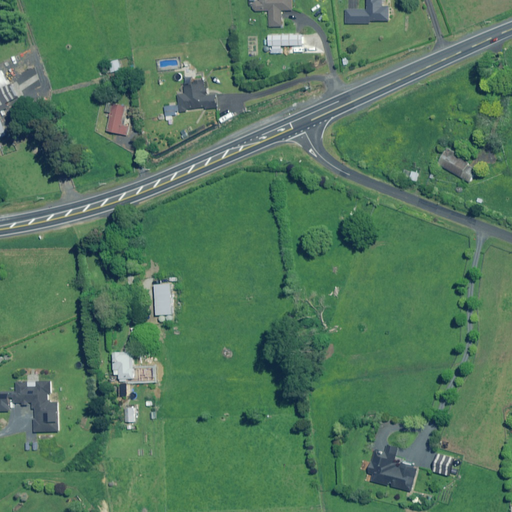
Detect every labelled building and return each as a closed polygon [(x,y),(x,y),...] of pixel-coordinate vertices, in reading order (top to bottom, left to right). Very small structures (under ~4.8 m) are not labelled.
[(261,0),(261,2),(257,2),(256,2),(255,2),(255,3),(254,4),(253,5),(253,6),(253,7),(253,8),(254,8),(254,9),(255,10),(256,11),(257,11),(271,11),(271,27),(284,27),(283,10),(294,10),(293,0),(261,0)] [(385,6),(384,0),(368,0),(369,10),(348,9),(347,23),(371,24),(371,21),(392,21),(392,6),(385,6)] [(297,46),(297,35),(283,35),(283,46),(297,46)] [(122,70),(120,60),(109,62),(112,73),(122,70)] [(8,86),(3,77),(0,78),(0,87),(1,89),(0,89),(0,111),(25,100),(17,82),(8,86)] [(219,95),(210,96),(209,88),(207,88),(207,81),(195,82),(195,85),(186,86),(187,94),(179,95),(181,113),(186,112),(185,110),(207,108),(207,109),(220,107),(219,95)] [(128,107),(109,102),(107,112),(112,113),(108,131),(128,135),(130,127),(123,125),(128,107)] [(178,115),(178,106),(167,106),(167,120),(173,120),(173,115),(178,115)] [(0,138),(8,135),(1,115),(0,115),(0,138)] [(479,168),(447,150),(439,164),(471,182),(479,168)] [(421,174),(414,171),(411,179),(418,182),(421,174)] [(156,285),(158,316),(174,315),(173,284),(156,285)] [(136,381),(135,352),(116,353),(117,375),(122,375),(122,382),(136,381)] [(60,432),(60,403),(51,403),(51,400),(50,400),(50,394),(53,394),(53,382),(38,382),(38,387),(29,387),(29,383),(18,383),(18,392),(15,392),(15,403),(24,403),(24,406),(30,406),(30,403),(34,403),(34,409),(36,409),(36,419),(35,419),(35,432),(60,432)] [(139,417),(139,408),(127,408),(127,416),(139,417)] [(374,475),(372,481),(389,486),(389,483),(393,484),(392,487),(412,492),(419,470),(415,469),(416,466),(403,463),(402,464),(396,462),(400,448),(388,445),(386,453),(376,450),(369,474),(374,475)]
